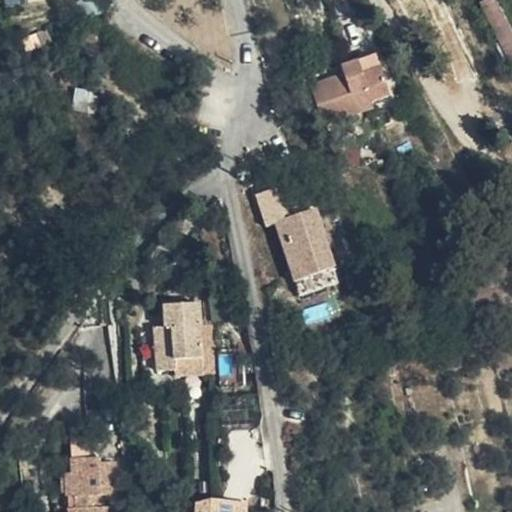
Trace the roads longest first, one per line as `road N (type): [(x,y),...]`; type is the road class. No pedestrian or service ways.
road 1 (unclassified): [(233,0),(248,81),(228,186),(283,511)]
road 2 (unknown): [(376,0),(436,83),(511,164)]
road 3 (unknown): [(248,81),(222,86),(201,73),(124,0)]
